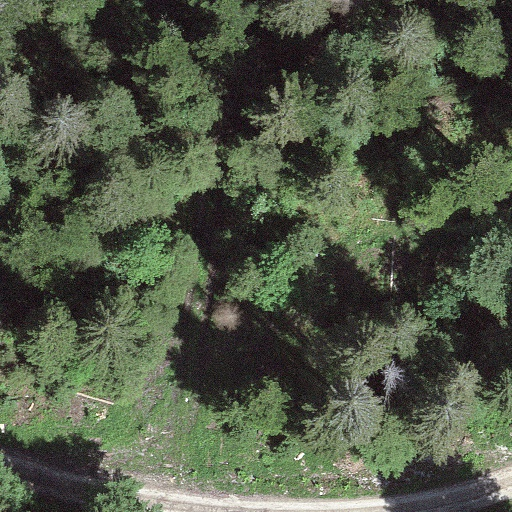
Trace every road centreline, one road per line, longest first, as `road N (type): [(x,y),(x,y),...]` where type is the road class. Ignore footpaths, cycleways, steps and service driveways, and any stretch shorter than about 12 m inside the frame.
road 1 (track): [(271,511),(143,500),(0,466)]
road 2 (track): [(511,481),(383,511)]
